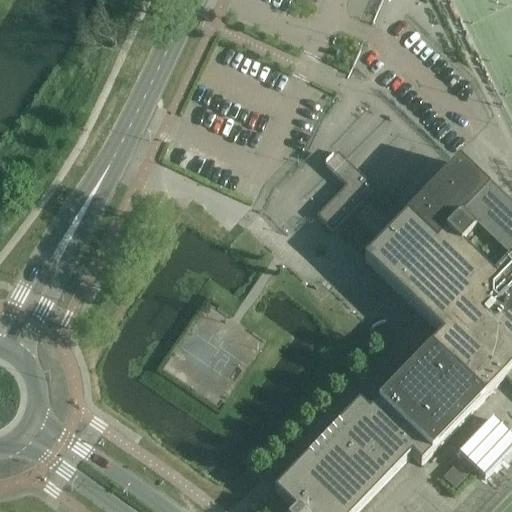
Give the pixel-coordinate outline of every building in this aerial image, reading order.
[(345,189),(316,219),(332,234),(374,191),(337,156),(325,169),(345,189)] [(359,511),(411,459),(421,468),(505,381),(511,388),(511,217),(490,197),(484,191),(458,166),(364,265),(442,340),(369,415),(359,406),(274,494),(293,511),(359,511)] [(362,256),(403,212),(383,193),(341,236),(362,256)] [(475,440),(501,465),(511,453),(511,441),(492,422),(475,440)] [(458,458),(484,483),(501,465),(475,440),(458,458)]
